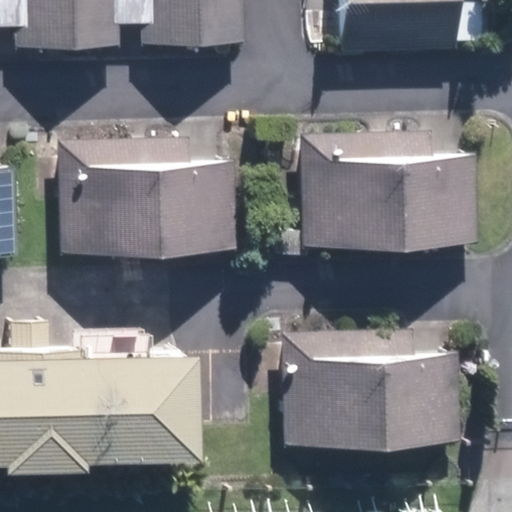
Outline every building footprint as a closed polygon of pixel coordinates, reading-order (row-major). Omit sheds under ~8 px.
[(0,0),(0,19),(16,19),(17,42),(121,38),(120,19),(140,19),(141,39),(245,35),(243,0),(0,0)] [(455,43),(454,0),(340,0),(342,47),(455,43)] [(433,125),(303,130),(307,240),(477,234),(474,148),(434,149),(433,125)] [(190,132),(60,137),(63,246),(236,241),(233,155),(190,157),(190,132)] [(0,247),(16,247),(14,159),(0,159),(0,247)] [(414,324),(284,328),(288,439),(458,433),(455,346),(415,348),(414,324)] [(199,333),(0,335),(0,442),(200,440),(199,333)]
